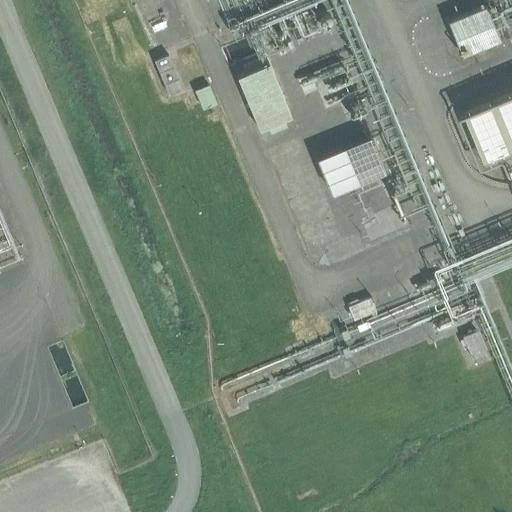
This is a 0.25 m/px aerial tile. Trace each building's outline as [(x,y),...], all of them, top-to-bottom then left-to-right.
[(463,54),(500,38),(485,3),(448,20),(463,54)] [(168,54),(153,60),(168,95),(182,89),(168,54)] [(237,76),(258,128),(291,115),(269,62),(237,76)] [(208,84),(193,90),(201,109),(216,103),(208,84)] [(511,93),(462,114),(482,162),(511,149),(511,93)] [(384,134),(329,150),(340,187),(395,171),(384,134)] [(347,306),(353,320),(376,311),(370,297),(347,306)] [(471,359),(485,353),(475,331),(462,336),(471,359)]
